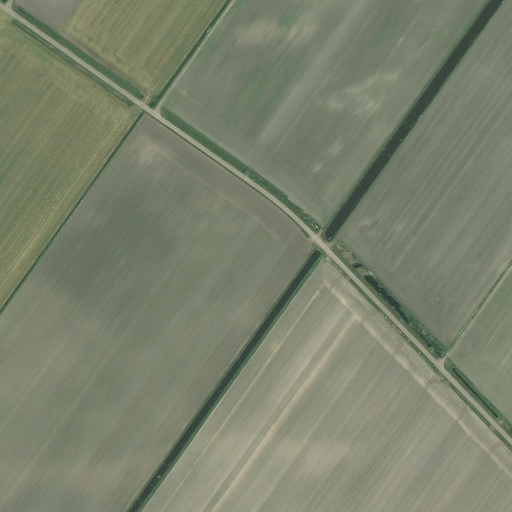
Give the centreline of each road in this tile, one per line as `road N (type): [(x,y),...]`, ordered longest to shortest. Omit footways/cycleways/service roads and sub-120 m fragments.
road 1 (unclassified): [(511,439),(289,212),(0,5)]
road 2 (track): [(319,243),(127,511)]
